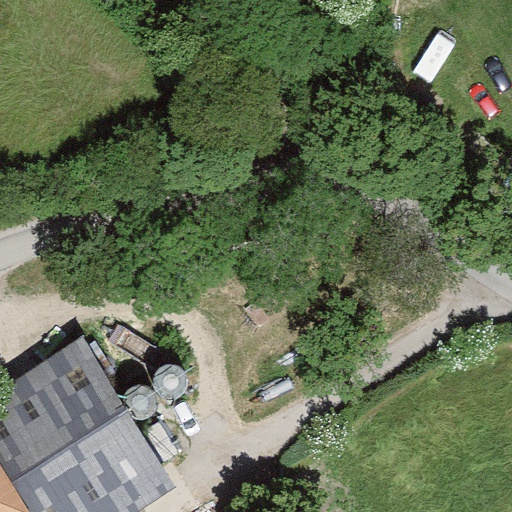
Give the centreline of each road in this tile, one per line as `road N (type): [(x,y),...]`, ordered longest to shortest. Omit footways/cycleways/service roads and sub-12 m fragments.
road 1 (unclassified): [(0,256),(175,193),(326,173),(439,232),(511,283)]
road 2 (track): [(180,0),(219,35),(280,127),(326,173)]
